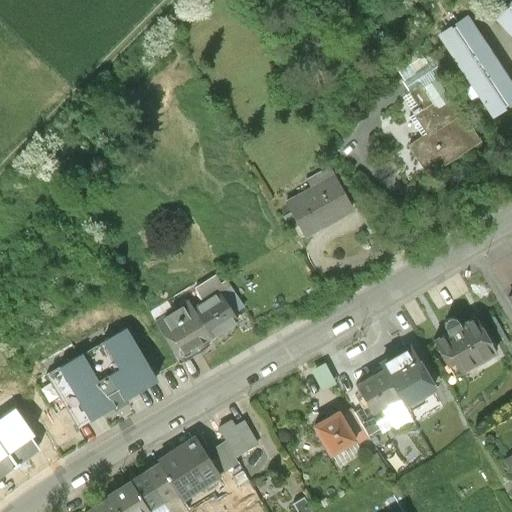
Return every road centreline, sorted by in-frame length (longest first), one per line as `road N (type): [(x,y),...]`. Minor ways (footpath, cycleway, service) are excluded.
road 1 (residential): [(20,511),(90,463),(511,222)]
road 2 (track): [(168,0),(0,165)]
